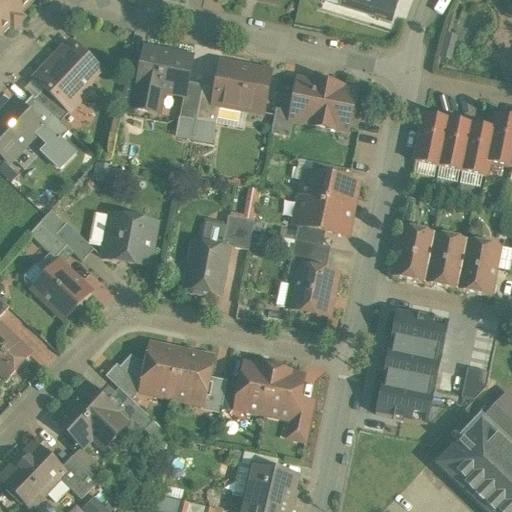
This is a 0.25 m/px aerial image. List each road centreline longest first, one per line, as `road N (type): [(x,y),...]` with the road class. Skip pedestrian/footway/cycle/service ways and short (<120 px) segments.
road 1 (residential): [(351,359),(142,316),(112,321),(0,440)]
road 2 (residential): [(103,0),(162,22),(413,66)]
road 3 (residential): [(409,85),(351,359)]
road 4 (residential): [(351,359),(325,511)]
